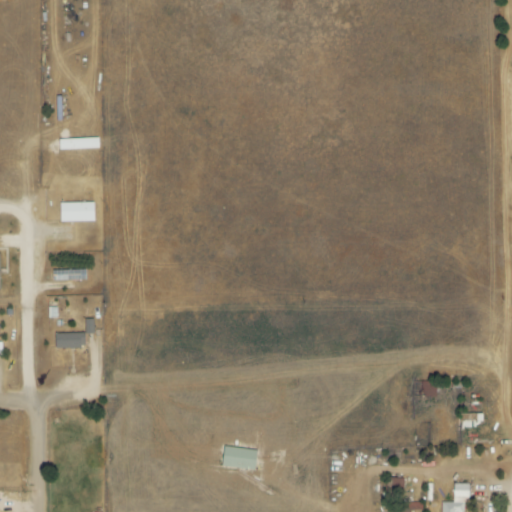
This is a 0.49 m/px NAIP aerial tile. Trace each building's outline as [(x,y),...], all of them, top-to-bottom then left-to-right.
[(59,222),(93,221),(93,202),(58,203),(59,222)] [(85,270),(52,271),(52,281),(85,280),(85,270)] [(92,320),(84,320),(84,334),(93,334),(92,320)] [(83,333),(53,334),(54,349),(84,348),(83,333)] [(393,489),(403,487),(402,478),(392,479),(393,489)] [(468,484),(453,484),(453,503),(441,503),(440,511),(462,511),(462,504),(468,504),(468,484)] [(422,511),(422,502),(398,502),(397,511),(422,511)]
